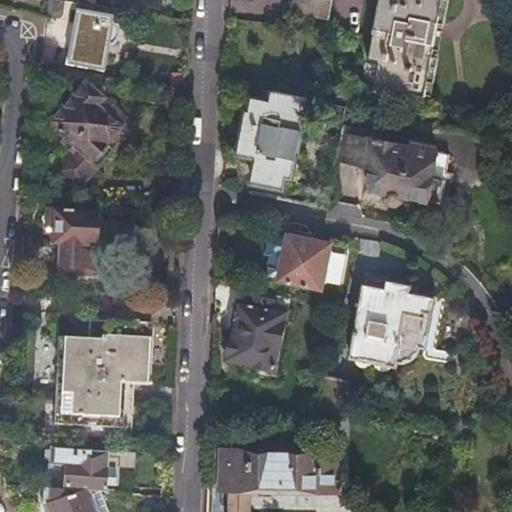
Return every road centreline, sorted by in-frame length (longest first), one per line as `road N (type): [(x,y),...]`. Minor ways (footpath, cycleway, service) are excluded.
road 1 (residential): [(209,0),(188,511)]
road 2 (residential): [(5,186),(20,39),(0,34)]
